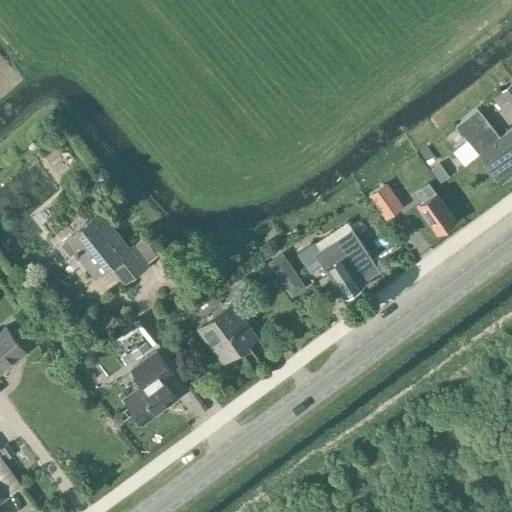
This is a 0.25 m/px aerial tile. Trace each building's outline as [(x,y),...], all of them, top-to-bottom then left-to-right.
[(511,83),(511,82),(500,90),(511,105),(511,83)] [(500,137),(491,125),(476,107),(455,124),(470,142),(469,143),(501,181),(511,172),(511,129),(511,128),(500,137)] [(425,179),(413,162),(399,171),(411,189),(425,179)] [(418,205),(437,232),(455,220),(436,192),(435,193),(428,183),(417,190),(424,201),(418,205)] [(398,206),(385,188),(373,197),(386,215),(398,206)] [(128,249),(99,212),(70,235),(79,246),(74,250),(89,269),(104,257),(124,282),(156,257),(141,238),(128,249)] [(312,241),(296,252),(304,264),(309,272),(311,271),(320,285),(331,277),(343,296),(363,283),(371,277),(371,276),(375,273),(379,270),(351,227),(317,249),(313,243),(312,241)] [(384,246),(400,266),(415,254),(400,234),(384,246)] [(282,251),(268,261),(292,295),(306,285),(282,251)] [(230,302),(198,326),(223,359),(255,335),(230,302)] [(0,371),(26,350),(6,326),(0,330),(0,371)] [(142,420),(174,396),(160,377),(170,370),(156,351),(132,369),(144,385),(126,398),(142,420)]
